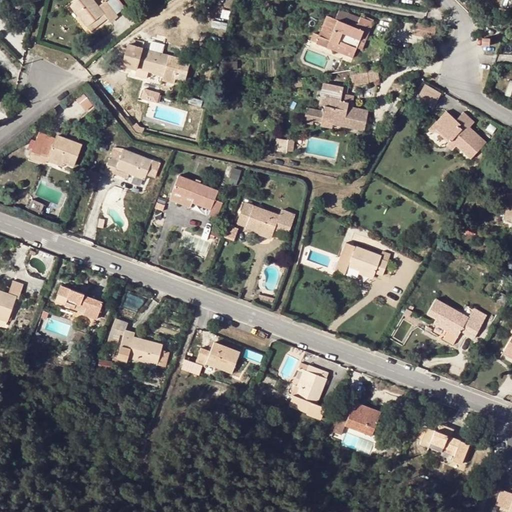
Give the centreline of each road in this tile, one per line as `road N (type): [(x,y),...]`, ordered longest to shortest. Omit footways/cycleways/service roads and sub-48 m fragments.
road 1 (residential): [(511,415),(0,220)]
road 2 (residential): [(444,0),(460,22),(461,88),(511,118)]
